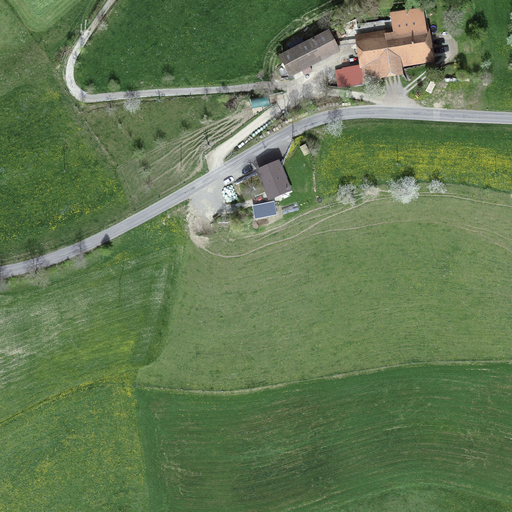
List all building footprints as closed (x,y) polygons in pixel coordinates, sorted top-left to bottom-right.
[(360,41),(363,66),(366,82),(373,81),(373,79),(391,76),(391,72),(401,71),(399,60),(428,56),(422,11),(398,15),(401,29),(410,28),(411,33),(360,41)] [(295,49),(282,56),(291,73),(335,50),(326,31),(295,48),(295,49)] [(471,43),(470,35),(458,36),(459,44),(471,43)] [(338,86),(366,82),(363,66),(344,69),(344,70),(335,71),(338,86)] [(259,171),(266,187),(284,179),(277,163),(259,171)] [(273,202),(253,209),(255,214),(275,208),(273,202)]
